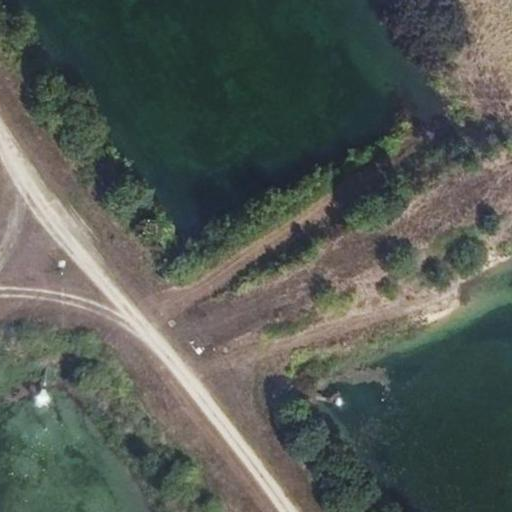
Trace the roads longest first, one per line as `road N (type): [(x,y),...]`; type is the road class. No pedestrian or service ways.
road 1 (track): [(285,511),(18,137)]
road 2 (track): [(0,291),(39,287),(160,332)]
